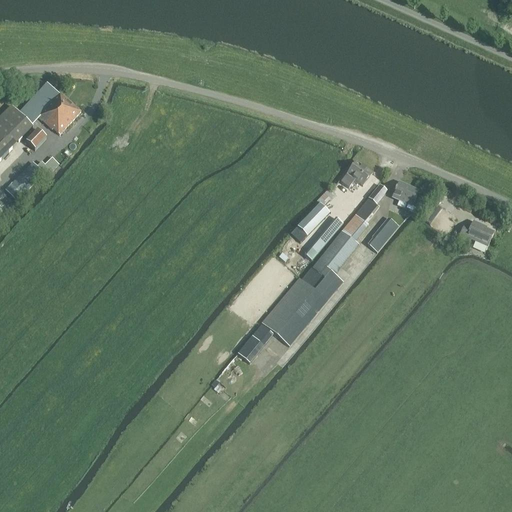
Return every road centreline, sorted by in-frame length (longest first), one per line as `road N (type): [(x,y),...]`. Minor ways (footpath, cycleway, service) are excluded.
road 1 (tertiary): [(511,205),(384,150),(219,96),(97,69),(0,71)]
road 2 (unclassified): [(511,59),(377,0)]
